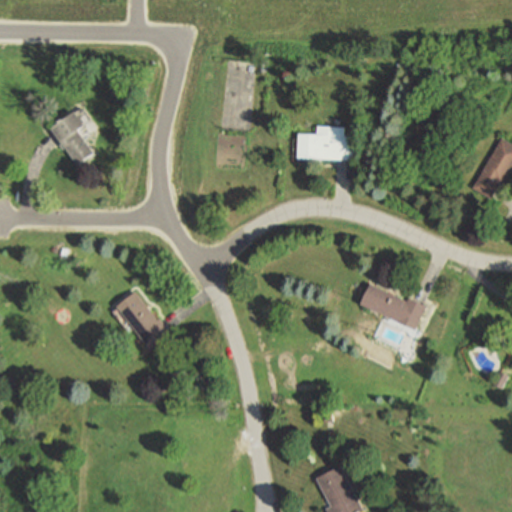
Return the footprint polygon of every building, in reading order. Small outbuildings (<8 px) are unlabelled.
[(95,152),(79,163),(54,126),(77,111),(86,123),(79,128),(95,152)] [(299,155),(301,131),(318,133),(319,124),(347,126),(346,133),(354,134),(352,159),(299,155)] [(474,185),(503,137),(511,142),(511,164),(493,197),(474,185)] [(416,329),(362,303),(372,282),(407,299),(409,296),(427,305),(416,329)] [(119,306),(138,291),(160,319),(162,317),(172,331),(151,347),(119,306)] [(320,476),(343,465),(365,510),(360,511),(332,511),(330,506),(334,504),(320,476)]
